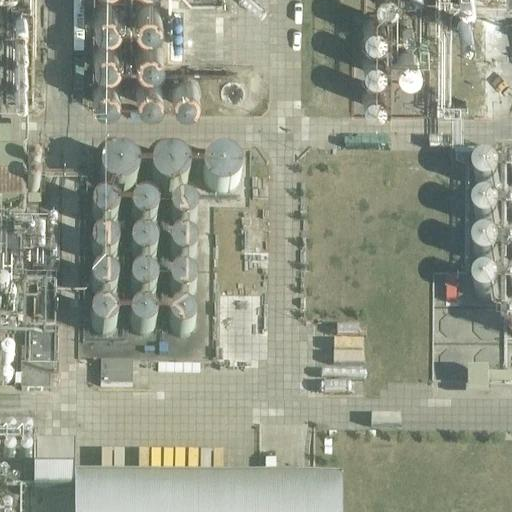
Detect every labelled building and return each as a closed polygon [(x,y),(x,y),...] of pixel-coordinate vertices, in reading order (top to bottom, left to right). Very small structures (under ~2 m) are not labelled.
[(453,0),(453,27),(473,27),(473,0),(453,0)] [(116,31),(118,28),(120,26),(120,24),(120,23),(121,22),(121,20),(120,18),(120,17),(120,16),(119,14),(117,12),(115,10),(114,9),(112,8),(110,8),(109,8),(108,7),(106,8),(103,8),(101,9),(99,10),(98,11),(97,12),(96,14),(95,16),(94,17),(94,19),(94,21),(94,22),(94,23),(95,25),(95,26),(96,28),(97,29),(99,31),(100,32),(102,33),(104,34),(106,34),(109,34),(111,34),(113,33),(115,32),(116,31)] [(159,30),(160,28),(160,27),(161,26),(162,25),(162,23),(162,21),(162,19),(162,17),(161,15),(160,14),(159,12),(157,11),(156,10),(154,8),(151,8),(148,8),(146,8),(145,8),(142,9),(140,11),(139,12),(138,13),(137,15),(136,16),(136,19),(135,21),(136,22),(136,24),(136,25),(137,27),(137,28),(138,29),(140,31),(142,32),(144,34),(147,34),(149,34),(151,34),(152,34),(155,33),(157,32),(159,30)] [(24,28),(25,27),(26,26),(27,24),(27,23),(27,21),(27,20),(26,19),(25,17),(24,17),(23,16),(21,16),(20,16),(18,16),(17,17),(16,18),(15,19),(15,21),(14,22),(15,24),(15,25),(16,26),(18,28),(19,28),(21,29),(23,28),(24,28)] [(382,36),(383,35),(384,32),(385,31),(385,30),(385,28),(385,27),(384,27),(384,25),(383,23),(381,21),(379,19),(377,18),(375,18),(372,18),(370,19),(367,20),(366,21),(365,21),(364,23),(363,24),(363,26),(362,27),(362,28),(362,29),(362,31),(363,32),(363,34),(364,35),(365,36),(366,38),(369,39),(370,40),(372,40),(373,40),(376,40),(378,39),(380,38),(381,37),(382,36)] [(412,39),(413,38),(414,37),(414,36),(414,34),(413,33),(413,31),(412,31),(411,30),(410,29),(409,29),(408,29),(406,29),(405,30),(404,30),(403,31),(402,33),(402,34),(402,35),(402,36),(402,37),(403,38),(404,39),(405,40),(406,41),(408,41),(410,41),(411,40),(412,39)] [(24,51),(25,50),(26,49),(27,47),(27,46),(27,45),(27,44),(26,43),(26,42),(24,40),(23,40),(21,39),(20,39),(19,39),(17,40),(16,41),(15,42),(14,43),(14,45),(14,47),(14,48),(15,48),(16,50),(17,51),(19,52),(21,52),(23,52),(24,51)] [(117,67),(118,66),(119,64),(120,62),(120,60),(120,58),(120,57),(120,56),(120,55),(119,54),(118,52),(117,51),(116,49),(114,47),(112,46),(110,45),(108,45),(105,45),(103,46),(100,47),(99,48),(97,49),(95,51),(94,54),(94,55),(94,56),(93,58),(93,60),(94,61),(94,63),(95,64),(96,67),(98,68),(98,69),(100,70),(101,71),(104,71),(106,72),(109,72),(110,71),(112,71),(115,69),(117,67)] [(159,68),(161,67),(161,66),(162,64),(162,62),(163,61),(163,59),(163,58),(163,57),(162,55),(162,54),(161,53),(160,50),(158,49),(157,48),(155,47),(152,46),(149,46),(146,46),(145,47),(143,47),(141,48),(140,50),(138,52),(137,54),(136,56),(136,57),(136,58),(136,60),(136,61),(137,63),(138,65),(139,67),(140,69),(141,69),(143,70),(144,71),(147,72),(149,72),(151,72),(153,72),(155,71),(157,70),(159,68)] [(382,71),(383,69),(384,67),(384,66),(384,64),(384,63),(384,62),(384,61),(384,59),(383,58),(383,57),(381,55),(380,54),(377,53),(375,52),(373,52),(370,53),(368,54),(366,55),(364,57),(363,58),(363,59),(362,61),(362,62),(362,63),(362,66),(363,67),(363,69),(364,70),(366,72),(368,73),(369,74),(371,75),(373,75),(375,75),(376,74),(378,74),(380,72),(382,71)] [(416,71),(417,69),(418,67),(419,66),(419,65),(419,63),(419,62),(419,61),(418,60),(417,58),(416,56),(415,55),(413,54),(411,53),(409,53),(406,53),(404,53),(402,54),(400,56),(398,58),(397,59),(397,60),(397,61),(397,63),(397,64),(397,66),(397,68),(398,70),(399,71),(401,73),(403,74),(404,74),(406,75),(408,75),(410,75),(412,74),(413,73),(415,73),(416,71)] [(23,75),(25,74),(26,73),(26,72),(26,71),(27,70),(27,69),(26,68),(26,67),(25,66),(24,65),(23,64),(22,64),(21,63),(19,63),(17,64),(16,65),(15,66),(14,68),(14,69),(14,70),(14,71),(14,72),(14,73),(15,74),(17,75),(19,76),(21,76),(22,76),(23,75)] [(195,103),(196,102),(197,101),(197,100),(198,98),(198,97),(198,95),(198,94),(198,92),(198,91),(197,89),(197,88),(195,86),(193,84),(192,83),(190,82),(187,81),(184,81),(183,81),(182,82),(180,82),(178,83),(176,85),(175,86),(174,87),(172,90),(172,91),(172,93),(172,94),(172,96),(172,97),(172,99),(173,101),(175,104),(176,105),(178,106),(180,107),(182,108),(185,108),(187,108),(189,107),(191,106),(193,105),(194,104),(195,103)] [(115,105),(117,102),(118,100),(119,99),(119,97),(119,96),(119,95),(119,93),(119,91),(118,89),(117,88),(116,86),(114,84),(113,83),(111,83),(108,82),(106,82),(103,82),(101,82),(99,83),(97,85),(95,87),(94,88),(94,90),(93,91),(93,93),(93,95),(93,96),(93,97),(93,98),(94,100),(95,102),(96,104),(98,105),(99,106),(102,107),(103,108),(106,108),(108,108),(110,108),(112,107),(114,106),(115,105)] [(159,104),(160,103),(161,101),(161,100),(162,98),(162,97),(162,95),(162,94),(162,93),(162,91),(161,89),(160,88),(159,86),(157,84),(154,83),(152,82),(150,82),(148,82),(145,82),(142,83),(142,84),(140,86),(138,88),(137,89),(137,90),(136,92),(136,93),(136,94),(136,96),(136,97),(136,99),(137,101),(139,103),(140,105),(141,105),(142,106),(144,107),(146,108),(148,108),(151,108),(153,108),(154,107),(157,106),(159,104)] [(243,102),(243,101),(244,100),(245,98),(245,97),(245,95),(245,93),(244,93),(244,92),(244,90),(243,89),(242,88),(241,87),(240,86),(239,85),(238,85),(236,84),(233,83),(231,83),(228,84),(226,85),(224,87),(222,89),(221,92),(221,93),(221,94),(221,96),(221,98),(221,99),(222,100),(223,102),(224,104),(225,105),(227,106),(229,107),(231,107),(234,107),(235,107),(237,107),(239,106),(241,104),(242,103),(243,102)] [(23,99),(25,98),(25,97),(26,95),(26,94),(26,93),(26,92),(25,90),(24,89),(23,88),(22,88),(20,87),(19,87),(17,88),(16,89),(15,90),(14,91),(14,93),(14,95),(14,96),(15,97),(15,98),(17,99),(18,100),(19,100),(21,100),(23,99)] [(382,105),(383,104),(384,102),(384,99),(384,98),(384,97),(384,96),(384,94),(383,92),(381,90),(379,88),(377,87),(374,87),(372,87),(369,87),(367,88),(365,90),(363,92),(362,94),(362,96),(362,97),(362,99),(362,100),(363,102),(364,104),(365,105),(366,107),(368,108),(370,109),(371,109),(373,109),(375,109),(377,108),(379,108),(380,107),(382,105)] [(0,154),(12,155),(11,112),(0,111),(0,154)] [(0,206),(21,207),(22,154),(12,155),(0,154),(0,206)] [(134,190),(135,188),(137,186),(138,184),(138,182),(139,180),(139,178),(139,176),(139,173),(138,171),(137,169),(136,167),(135,165),(134,164),(132,162),(130,161),(129,160),(126,159),(124,158),(122,157),(120,157),(118,157),(116,158),(113,158),(111,159),(109,160),(107,161),(106,163),(104,164),(103,166),(102,168),(101,170),(100,172),(100,174),(100,178),(100,180),(101,183),(102,186),(104,189),(106,191),(109,193),(111,195),(115,196),(118,197),(121,197),(125,196),(127,195),(129,194),(131,193),(133,191),(134,190)] [(235,191),(237,189),(238,187),(239,185),(240,183),(240,181),(241,179),(241,177),(241,174),(240,172),(240,170),(239,168),(238,166),(236,164),(235,163),(233,161),(231,160),(229,159),(227,158),(225,158),(223,157),(220,157),(218,158),(216,158),(214,159),(212,160),(210,161),(208,162),(206,164),(205,166),(204,168),(203,170),(202,172),(202,174),(201,177),(202,181),(203,184),(204,187),(206,190),(208,192),(211,194),(214,196),(217,196),(220,197),(223,197),(226,196),(229,195),(232,193),(235,191)] [(185,190),(186,189),(187,187),(188,185),(189,182),(190,180),(190,178),(190,176),(189,174),(189,172),(188,169),(187,167),(186,166),(185,164),(183,162),(181,161),(179,160),(177,159),(175,158),(173,158),(171,158),(168,158),(166,158),(164,158),(162,159),(160,160),(158,161),(156,163),(155,165),(154,166),(153,168),(152,170),(151,172),(151,175),(150,178),(151,180),(151,183),(153,186),(154,189),(157,192),(159,194),(162,195),(165,196),(169,197),(172,197),(175,196),(177,196),(179,195),(181,193),(184,191),(185,190)] [(39,175),(40,174),(40,173),(40,172),(40,170),(40,169),(39,168),(39,167),(38,166),(36,165),(35,165),(34,165),(32,165),(30,165),(29,166),(28,166),(27,168),(27,169),(26,170),(26,171),(26,173),(26,174),(27,175),(28,176),(28,177),(30,178),(31,179),(33,179),(34,179),(36,178),(37,178),(38,177),(39,176),(39,175)] [(498,186),(499,185),(500,182),(500,180),(501,178),(500,177),(500,175),(500,174),(499,173),(498,171),(497,169),(495,167),(492,166),(490,165),(489,165),(487,165),(484,165),(483,166),(481,167),(479,168),(478,169),(477,171),(476,173),(475,174),(475,175),(475,176),(475,178),(475,180),(475,181),(476,183),(477,185),(478,187),(480,188),(481,189),(483,190),(486,191),(487,191),(489,191),(492,190),(494,189),(496,188),(496,187),(498,186)] [(26,192),(27,193),(27,194),(28,195),(29,196),(31,197),(32,197),(33,197),(35,197),(37,196),(38,195),(39,194),(39,193),(40,191),(40,190),(40,189),(40,188),(39,187),(39,186),(38,184),(37,183),(35,183),(33,182),(32,182),(31,183),(29,183),(28,184),(27,185),(26,187),(26,188),(26,190),(26,191),(26,192)] [(40,197),(33,197),(28,197),(28,206),(40,206),(40,197)] [(497,223),(498,222),(500,219),(500,218),(500,217),(500,215),(500,214),(500,213),(500,211),(499,210),(498,208),(497,206),(494,204),(492,203),(489,202),(487,202),(485,202),(483,203),(481,204),(479,205),(478,206),(476,208),(475,210),(475,211),(475,212),(475,213),(474,215),(475,217),(475,218),(475,220),(477,222),(478,224),(480,225),(481,226),(483,227),(485,228),(487,228),(489,228),(492,227),(494,226),(496,225),(497,223)] [(118,221),(118,220),(118,219),(118,218),(118,216),(118,214),(117,211),(116,209),(115,207),(113,206),(110,204),(108,203),(106,203),(102,203),(100,204),(97,206),(95,207),(94,209),(93,210),(93,211),(92,213),(92,215),(91,216),(91,218),(92,219),(92,220),(92,222),(93,223),(94,225),(96,227),(99,229),(100,229),(103,230),(105,230),(108,230),(109,229),(112,228),(114,227),(115,225),(117,224),(117,223),(118,221)] [(157,222),(157,220),(158,219),(158,217),(158,216),(158,215),(157,212),(157,211),(156,210),(154,207),(152,206),(149,204),(147,203),(144,203),(141,204),(139,204),(136,206),(134,208),(133,210),(132,212),(131,212),(131,214),(131,216),(131,218),(131,219),(131,221),(132,221),(132,223),(133,225),(135,227),(137,228),(139,229),(142,230),(144,230),(146,230),(149,230),(151,228),(152,228),(154,227),(154,226),(155,225),(157,222)] [(196,222),(196,221),(197,220),(197,218),(197,216),(197,215),(197,214),(196,213),(196,212),(195,210),(194,209),(193,208),(191,206),(188,205),(186,204),(184,204),(182,204),(179,204),(177,205),(175,207),(173,209),(171,211),(170,213),(170,216),(170,218),(170,219),(170,220),(171,222),(171,223),(172,225),(173,227),(176,229),(178,230),(181,231),(182,231),(185,231),(188,230),(190,229),(193,227),(194,225),(195,224),(196,222)] [(56,259),(57,219),(56,218),(55,217),(54,217),(52,216),(51,216),(50,217),(48,218),(47,219),(47,256),(48,256),(48,260),(49,261),(51,262),(52,262),(53,261),(54,261),(55,260),(56,259)] [(0,272),(20,273),(21,221),(0,220),(0,272)] [(117,258),(117,256),(117,255),(118,253),(118,251),(118,250),(117,248),(117,247),(116,246),(115,245),(114,242),(111,241),(109,240),(106,239),(103,239),(101,239),(98,240),(96,242),(94,244),(93,245),(92,246),(92,247),(91,249),(91,250),(91,251),(91,253),(91,254),(91,255),(91,257),(92,259),(94,261),(96,263),(97,264),(100,265),(101,266),(104,266),(106,266),(109,265),(111,264),(113,262),(115,261),(116,259),(117,258)] [(156,258),(157,256),(157,255),(157,254),(157,251),(157,249),(156,248),(156,247),(155,246),(153,244),(152,242),(151,242),(149,240),(146,240),(144,239),(142,239),(140,240),(137,241),(135,242),(133,244),(132,245),(131,247),(131,248),(130,249),(130,250),(130,252),(130,253),(130,255),(130,256),(131,258),(131,259),(132,260),(133,261),(134,263),(136,264),(139,266),(141,266),(143,266),(145,266),(147,266),(149,265),(151,264),(152,263),(154,261),(156,259),(156,258)] [(196,258),(196,257),(196,254),(196,252),(196,251),(196,249),(195,247),(195,246),(194,245),(192,243),(190,242),(188,241),(187,240),(185,240),(182,240),(179,240),(177,241),(174,243),(172,245),(171,247),(171,248),(170,250),(170,251),(169,252),(169,254),(170,256),(170,257),(170,259),(171,259),(171,260),(172,262),(174,263),(176,265),(178,266),(180,267),(183,267),(185,267),(187,266),(189,265),(191,264),(193,262),(194,261),(195,259),(196,258)] [(497,261),(498,259),(499,257),(500,256),(500,253),(500,251),(500,250),(500,249),(499,248),(499,246),(498,245),(497,244),(496,243),(494,242),(493,241),(491,240),(488,240),(486,240),(483,240),(481,241),(479,243),(477,245),(476,246),(475,248),(475,250),(474,251),(474,253),(474,254),(475,255),(475,257),(476,259),(477,260),(479,262),(480,263),(483,264),(484,265),(487,265),(490,265),(492,265),(493,264),(495,263),(495,262),(497,261)] [(47,273),(48,260),(48,256),(47,256),(27,256),(27,273),(47,273)] [(91,284),(91,285),(91,287),(91,288),(91,289),(91,291),(91,293),(92,294),(92,295),(93,296),(95,298),(97,300),(99,301),(102,302),(105,302),(107,302),(109,301),(111,300),(113,299),(114,297),(115,296),(116,294),(117,291),(118,289),(118,288),(117,286),(117,283),(116,282),(114,279),(112,278),(111,277),(109,276),(107,275),(105,275),(103,275),(101,275),(98,276),(96,278),(94,279),(93,280),(93,281),(92,283),(91,284)] [(136,278),(134,279),(132,281),(132,282),(130,285),(130,287),(130,288),(130,291),(131,293),(131,294),(132,296),(133,298),(135,299),(137,301),(140,302),(141,302),(143,302),(146,302),(149,301),(151,300),(153,298),(154,297),(155,296),(156,294),(157,292),(157,290),(157,287),(157,285),(156,283),(155,281),(153,279),(152,278),(150,277),(148,276),(145,275),(143,275),(142,275),(140,276),(138,276),(136,278)] [(196,290),(196,288),(196,286),(195,284),(195,283),(194,282),(193,281),(191,279),(189,277),(186,276),(185,276),(182,275),(179,276),(176,277),(174,278),(172,280),(170,282),(170,284),(169,286),(169,287),(169,288),(169,290),(169,291),(169,292),(170,293),(170,295),(171,296),(172,297),(172,298),(174,299),(176,301),(178,302),(180,302),(183,303),(186,302),(188,301),(191,300),(193,298),(194,296),(195,295),(195,293),(196,292),(196,290)] [(500,287),(499,285),(498,283),(497,282),(497,281),(495,279),(493,278),(492,277),(489,277),(487,277),(485,277),(483,277),(480,279),(478,280),(477,282),(476,284),(475,286),(474,288),(474,290),(474,292),(475,293),(475,294),(476,295),(476,297),(478,298),(480,300),(480,301),(482,301),(484,302),(485,302),(488,302),(491,302),(493,301),(495,300),(497,298),(498,296),(499,295),(500,293),(500,291),(500,290),(500,287)] [(7,296),(8,294),(8,293),(8,292),(8,291),(8,290),(7,288),(6,287),(6,286),(4,286),(3,285),(1,285),(0,285),(0,298),(0,299),(2,299),(4,298),(5,298),(6,297),(7,296)] [(116,329),(117,328),(117,326),(117,325),(117,322),(117,320),(116,320),(116,319),(115,317),(114,315),(112,313),(109,312),(106,311),(104,311),(101,311),(98,312),(96,313),(94,315),(93,315),(92,317),(91,319),(90,321),(90,323),(90,324),(90,326),(91,328),(92,330),(93,332),(93,333),(94,334),(97,336),(99,337),(102,338),(105,338),(107,337),(109,337),(111,335),(113,334),(115,332),(116,329)] [(156,330),(156,328),(157,326),(157,325),(157,323),(156,321),(156,320),(156,319),(155,317),(153,315),(152,314),(151,313),(149,312),(146,311),(143,311),(141,311),(140,311),(137,312),(135,314),(133,316),(132,317),(131,318),(130,320),(130,321),(130,322),(130,323),(130,324),(130,326),(130,328),(131,331),(132,332),(134,334),(135,335),(138,337),(140,338),(143,338),(146,338),(149,337),(150,336),(152,334),(154,332),(156,330)] [(194,330),(195,329),(195,327),(195,325),(195,324),(194,321),(194,319),(193,319),(192,317),(191,316),(190,315),(189,315),(189,314),(187,313),(184,312),(182,312),(179,312),(177,313),(175,314),(173,315),(171,317),(169,319),(169,320),(168,322),(168,324),(168,325),(168,327),(168,329),(169,331),(170,333),(172,336),(174,337),(176,338),(179,339),(181,339),(184,339),(187,338),(189,337),(191,336),(193,333),(194,332),(194,330)] [(14,330),(15,329),(15,328),(15,327),(14,325),(14,324),(13,324),(12,323),(11,322),(10,322),(9,322),(8,322),(7,323),(6,324),(5,325),(5,326),(4,327),(4,328),(5,330),(6,331),(7,332),(8,332),(10,333),(12,332),(13,332),(13,331),(14,330)] [(57,379),(57,331),(29,331),(29,367),(21,367),(21,391),(48,391),(49,379),(57,379)] [(6,354),(4,354),(3,354),(1,355),(0,356),(0,365),(1,367),(3,368),(5,368),(6,368),(8,368),(10,367),(11,365),(12,364),(12,363),(13,362),(13,361),(13,360),(13,359),(12,358),(11,356),(10,355),(9,355),(8,354),(6,354)] [(6,373),(4,373),(3,373),(2,374),(0,376),(0,381),(1,383),(2,384),(3,385),(5,385),(6,385),(7,385),(9,384),(10,383),(11,382),(11,381),(12,380),(12,379),(12,378),(11,376),(10,375),(9,374),(8,373),(7,373),(6,373)] [(8,433),(7,433),(5,433),(4,434),(3,435),(3,436),(2,437),(2,438),(2,439),(2,441),(3,442),(3,443),(4,444),(5,444),(7,445),(8,445),(9,445),(10,444),(11,444),(12,443),(13,442),(14,441),(14,439),(14,438),(14,437),(13,436),(12,435),(11,434),(10,433),(9,433),(8,433)] [(25,433),(24,433),(22,433),(21,434),(20,435),(20,436),(19,437),(19,438),(19,440),(19,441),(20,442),(20,443),(21,444),(22,444),(24,445),(25,445),(26,445),(27,444),(28,444),(29,443),(30,442),(31,441),(31,440),(31,438),(31,437),(30,436),(29,435),(28,434),(27,433),(26,433),(25,433)] [(8,452),(7,452),(6,452),(4,453),(4,454),(3,455),(2,456),(2,457),(2,458),(2,460),(3,461),(3,462),(4,463),(5,463),(7,464),(8,464),(9,464),(10,463),(12,463),(12,462),(13,461),(14,460),(14,458),(14,457),(14,456),(13,455),(13,454),(12,453),(10,452),(9,452),(8,452)] [(24,452),(23,452),(22,453),(20,453),(19,454),(19,455),(18,456),(18,457),(18,459),(18,460),(19,461),(19,462),(20,463),(21,464),(23,464),(24,464),(25,464),(26,464),(27,463),(28,462),(29,461),(30,460),(30,459),(30,458),(30,456),(29,455),(28,454),(28,453),(26,453),(25,452),(24,452)] [(75,496),(75,511),(337,511),(338,498),(313,497),(75,496)]
